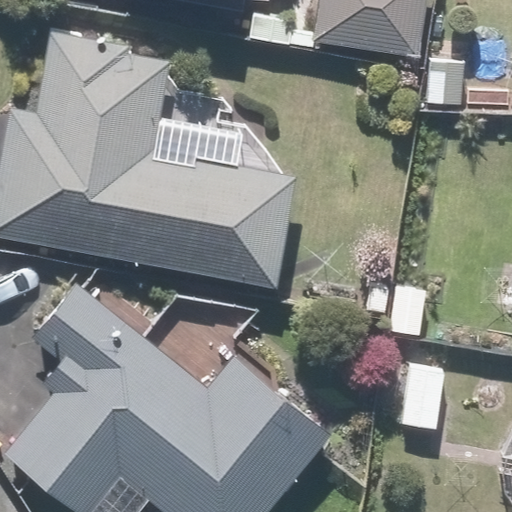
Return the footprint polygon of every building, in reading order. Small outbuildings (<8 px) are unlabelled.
[(160,0),(233,13),(235,0),(160,0)] [(311,0),(305,42),(409,58),(417,0),(311,0)] [(0,239),(266,289),(286,178),(186,160),(188,150),(146,142),(161,63),(118,55),(119,48),(42,34),(28,115),(4,110),(0,130),(0,239)] [(461,111),(464,58),(424,56),(421,108),(461,111)] [(414,343),(420,288),(368,283),(362,338),(414,343)] [(130,511),(140,501),(153,511),(256,511),(319,435),(224,358),(199,389),(68,284),(24,339),(52,361),(33,384),(46,394),(0,450),(0,456),(68,511),(130,511)] [(436,427),(441,368),(399,365),(394,424),(436,427)]
